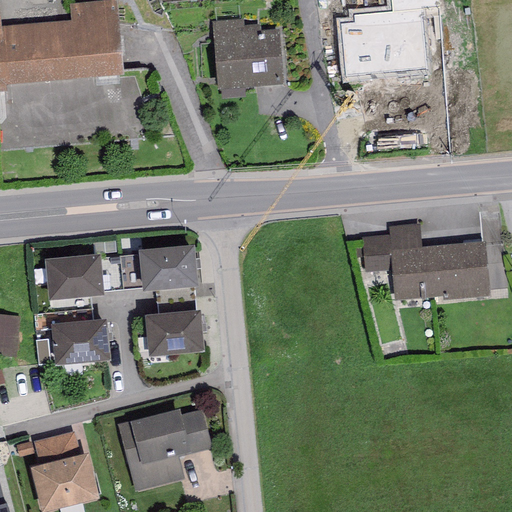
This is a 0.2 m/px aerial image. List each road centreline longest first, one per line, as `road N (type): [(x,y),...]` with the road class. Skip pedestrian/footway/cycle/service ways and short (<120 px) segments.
road 1 (residential): [(220,200),(250,511)]
road 2 (primary): [(511,178),(220,200)]
road 3 (primary): [(220,200),(0,217)]
